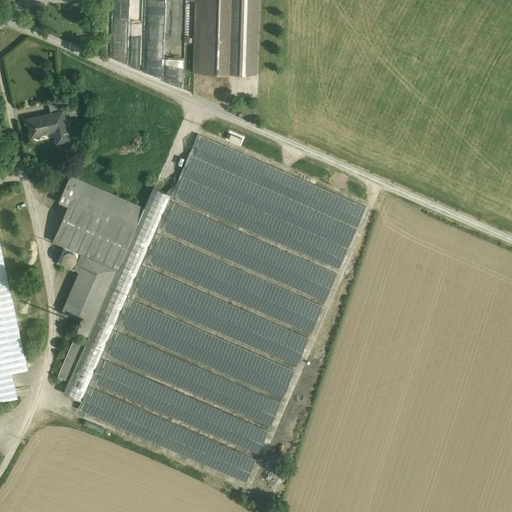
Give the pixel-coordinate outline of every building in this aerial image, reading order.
[(186,11),(186,0),(155,0),(155,5),(164,5),(164,14),(175,14),(175,11),(186,11)] [(196,0),(194,72),(256,73),(258,0),(196,0)] [(62,108),(61,100),(49,103),(51,111),(62,108)] [(63,111),(28,119),(32,137),(55,132),(57,142),(70,139),(63,111)] [(74,195),(80,180),(70,176),(59,202),(69,206),(74,195)] [(74,195),(138,223),(144,208),(80,180),(74,195)] [(107,264),(118,269),(138,223),(74,195),(69,206),(54,241),(65,246),(82,253),(107,264)] [(74,271),(82,253),(65,246),(57,263),(74,271)] [(101,280),(107,264),(82,253),(74,271),(80,273),(81,271),(101,280)] [(111,284),(118,269),(107,264),(101,280),(111,284)] [(147,268),(136,296),(265,347),(270,334),(291,342),(297,327),(147,268)] [(102,306),(111,284),(81,271),(80,273),(67,301),(87,310),(88,306),(90,307),(92,302),(102,306)] [(84,316),(87,310),(67,301),(62,313),(80,320),(82,315),(84,316)] [(89,335),(102,306),(92,302),(90,307),(88,306),(87,310),(84,316),(82,315),(80,320),(82,321),(78,330),(89,335)] [(120,330),(248,376),(252,365),(257,367),(263,351),(130,303),(120,330)] [(69,381),(84,346),(73,341),(58,376),(69,381)] [(0,401),(21,397),(16,373),(4,376),(5,380),(0,380),(0,401)]
